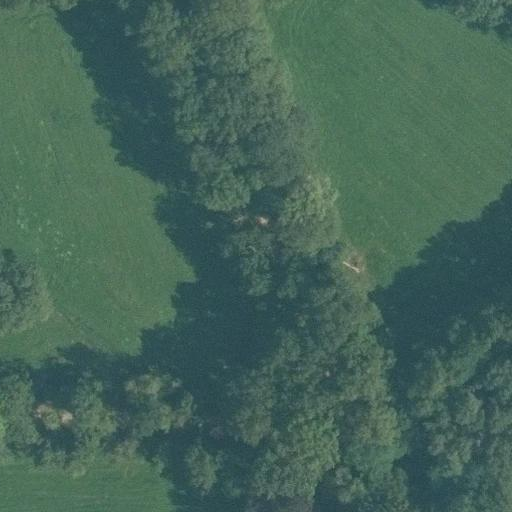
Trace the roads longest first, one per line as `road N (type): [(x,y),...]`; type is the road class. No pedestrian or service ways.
road 1 (track): [(0,421),(155,417),(393,448),(511,363)]
road 2 (unclassified): [(324,439),(342,412),(339,392),(185,0)]
